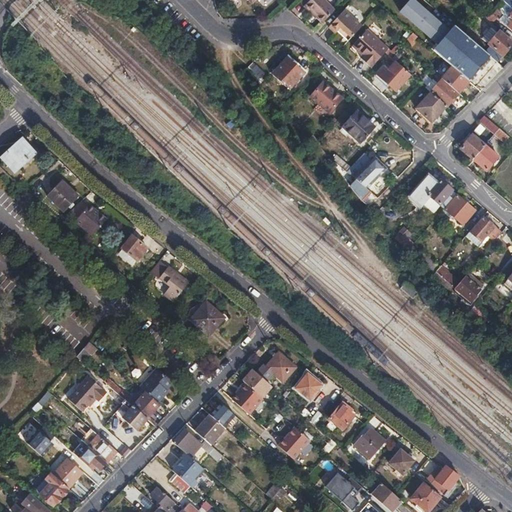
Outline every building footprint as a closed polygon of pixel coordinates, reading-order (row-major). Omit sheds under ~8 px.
[(302,0),(302,1),(298,4),(303,9),(310,0),(302,0)] [(312,15),(323,25),(335,12),(321,0),(310,0),(303,9),(310,15),(312,15)] [(464,35),(454,26),(448,32),(411,0),(410,0),(400,12),(418,28),(437,45),(432,50),(452,67),(468,80),(489,56),(481,49),(464,35)] [(493,14),(487,9),(482,15),(498,29),(503,23),(498,19),(493,14)] [(338,32),(348,42),(362,26),(344,10),(329,28),(336,34),(338,32)] [(496,11),(493,14),(498,19),(501,15),(496,11)] [(493,28),(483,39),(489,44),(489,45),(493,49),(489,53),(498,61),(511,44),(511,43),(500,32),(499,33),(493,28)] [(360,58),(371,68),(385,52),(391,58),(394,55),(367,31),(352,47),(362,56),(360,58)] [(468,31),(464,35),(481,49),(485,45),(468,31)] [(416,35),(412,33),(405,41),(408,44),(416,35)] [(289,90),(299,79),(296,78),(303,69),(288,56),(271,74),(289,90)] [(399,85),(410,74),(395,61),(389,67),(386,64),(379,71),(389,81),(391,78),(399,85)] [(468,80),(452,67),(441,78),(442,79),(458,93),(468,81),(468,80)] [(296,78),(299,79),(306,71),(303,69),(296,78)] [(436,74),(424,87),(430,92),(442,79),(441,78),(436,74)] [(430,92),(446,106),(458,93),(442,79),(430,92)] [(323,83),(311,97),(329,113),(342,99),(323,83)] [(431,122),(446,106),(430,92),(415,108),(431,122)] [(358,112),(343,128),(360,142),(374,127),(358,112)] [(484,116),(479,121),(488,129),(492,123),(484,116)] [(504,142),(508,137),(499,128),(494,134),(504,142)] [(460,149),(472,159),(484,146),(472,136),(460,149)] [(20,140),(0,157),(14,172),(35,153),(29,146),(26,147),(20,140)] [(484,146),(472,159),(486,171),(497,157),(488,149),(490,147),(485,144),(484,146)] [(366,166),(359,159),(347,172),(354,178),(360,173),(371,184),(385,170),(374,158),(366,166)] [(354,178),(356,180),(367,189),(371,184),(360,173),(354,178)] [(439,185),(441,181),(431,173),(428,176),(439,185)] [(443,209),(456,194),(441,181),(439,185),(428,176),(410,197),(420,206),(423,204),(433,213),(439,206),(443,209)] [(356,180),(349,186),(361,200),(369,192),(367,189),(356,180)] [(62,182),(48,197),(63,212),(77,196),(62,182)] [(456,196),(445,210),(463,225),(474,211),(456,196)] [(80,202),(69,212),(77,219),(75,221),(91,235),(92,235),(105,219),(87,205),(86,207),(80,202)] [(494,228),(482,217),(470,232),(479,240),(484,234),(487,237),(493,242),(501,233),(494,228)] [(403,240),(400,244),(407,251),(417,240),(403,228),(397,235),(403,240)] [(132,236),(122,249),(137,261),(147,248),(132,236)] [(416,256),(434,273),(439,268),(421,251),(416,256)] [(150,272),(158,279),(167,287),(161,294),(171,302),(186,284),(167,268),(158,261),(155,265),(151,270),(150,272)] [(434,273),(433,275),(452,292),(454,289),(460,282),(440,265),(439,268),(434,273)] [(460,282),(454,289),(468,302),(467,303),(470,305),(478,296),(476,295),(481,289),(465,276),(460,282)] [(117,293),(110,298),(116,308),(123,303),(117,293)] [(208,335),(214,328),(212,326),(221,315),(206,302),(191,320),(208,335)] [(212,326),(214,328),(223,318),(221,315),(212,326)] [(82,349),(75,357),(82,362),(88,354),(82,349)] [(278,352),(265,368),(282,382),(295,366),(278,352)] [(156,368),(139,387),(146,392),(157,403),(164,395),(162,393),(172,382),(156,368)] [(252,370),(242,381),(245,384),(261,398),(271,387),(252,370)] [(307,374),(296,388),(309,399),(320,385),(307,374)] [(85,375),(79,383),(82,385),(88,377),(85,375)] [(82,385),(79,383),(67,397),(81,410),(93,396),(98,399),(105,391),(88,377),(82,385)] [(110,382),(108,385),(125,400),(146,419),(159,405),(157,403),(146,392),(136,403),(122,391),(120,391),(110,382)] [(261,398),(245,384),(236,394),(239,396),(233,402),(248,416),(263,399),(261,398)] [(323,413),(336,397),(323,385),(309,401),(323,413)] [(47,391),(38,401),(43,405),(52,395),(47,391)] [(146,419),(125,400),(123,403),(125,405),(117,414),(136,430),(146,419)] [(347,410),(349,407),(341,402),(328,419),(342,430),(353,414),(351,412),(347,410)] [(216,411),(211,416),(224,427),(234,416),(221,404),(219,407),(217,405),(214,406),(214,408),(216,410),(216,411)] [(204,423),(196,433),(204,439),(211,446),(226,429),(224,427),(211,416),(204,423)] [(304,435),(288,421),(281,430),(283,433),(280,436),(278,434),(272,440),(287,454),(304,435)] [(371,428),(355,446),(369,458),(384,440),(371,428)] [(172,441),(187,454),(190,457),(195,452),(192,450),(197,443),(192,438),(193,437),(183,429),(172,441)] [(60,442),(47,430),(42,436),(61,454),(67,448),(60,442)] [(117,452),(98,436),(88,446),(107,463),(117,452)] [(211,446),(204,439),(200,444),(210,453),(214,449),(211,446)] [(327,439),(321,450),(328,454),(335,443),(327,439)] [(107,463),(88,446),(78,458),(83,462),(90,468),(93,464),(101,470),(107,463)] [(126,447),(120,454),(121,456),(123,457),(129,449),(126,447)] [(413,460),(406,455),(400,449),(389,463),(402,475),(413,460)] [(271,456),(279,463),(283,458),(275,451),(271,456)] [(408,453),(406,455),(413,460),(413,461),(416,458),(409,452),(408,453)] [(187,454),(172,471),(177,475),(188,485),(203,468),(190,457),(187,454)] [(279,463),(272,470),(277,474),(287,462),(283,458),(279,463)] [(53,474),(68,488),(81,474),(66,460),(53,474)] [(329,463),(317,475),(324,481),(335,470),(329,463)] [(434,469),(425,480),(444,495),(455,481),(458,476),(445,466),(443,466),(441,470),(439,469),(437,471),(434,469)] [(52,506),(68,488),(53,474),(51,473),(50,472),(34,490),(52,506)] [(353,511),(364,498),(336,473),(325,486),(353,511)] [(188,485),(177,475),(170,482),(184,493),(190,486),(188,485)] [(25,489),(12,477),(8,482),(21,493),(25,489)] [(455,481),(444,495),(447,497),(458,483),(455,481)] [(382,483),(372,495),(391,511),(400,500),(395,496),(382,483)] [(440,496),(425,483),(412,499),(412,500),(426,511),(427,511),(440,496)] [(274,484),(266,494),(272,499),(280,489),(274,484)] [(159,502),(156,506),(162,511),(172,511),(173,511),(170,509),(170,507),(174,503),(156,487),(151,494),(151,495),(159,502)] [(36,511),(47,511),(49,510),(34,496),(33,495),(23,506),(30,511),(35,511),(36,511)] [(198,511),(189,503),(183,510),(185,511),(198,511)]
